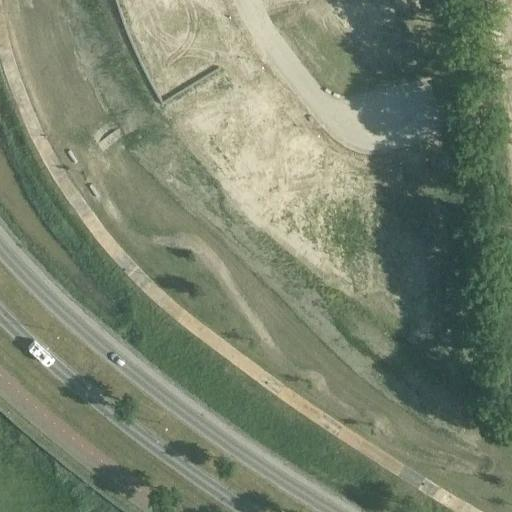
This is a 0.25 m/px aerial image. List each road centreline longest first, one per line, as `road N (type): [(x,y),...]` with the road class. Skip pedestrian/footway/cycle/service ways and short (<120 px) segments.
road 1 (primary): [(332,511),(231,453),(83,333),(0,249)]
road 2 (primary): [(0,308),(46,357),(246,511)]
road 3 (residential): [(405,116),(351,128),(323,117),(246,0)]
